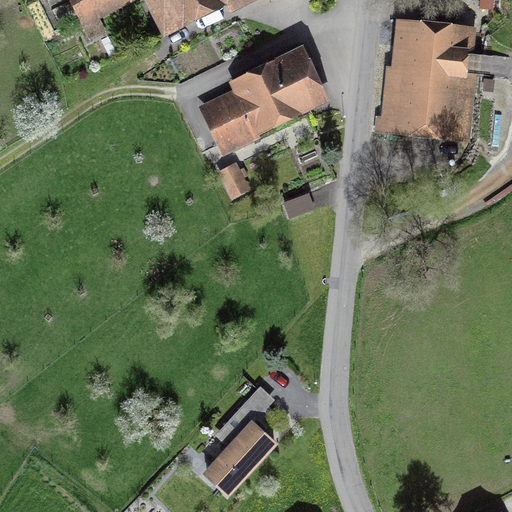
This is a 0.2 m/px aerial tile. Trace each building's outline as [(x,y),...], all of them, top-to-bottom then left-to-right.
[(227,9),(230,16),(261,0),(68,0),(90,43),(107,35),(100,19),(137,0),(141,0),(162,41),(227,9)] [(478,0),(479,10),(494,10),(494,0),(478,0)] [(463,27),(397,21),(392,69),(387,68),(382,119),(375,118),(374,135),(470,145),(477,76),(473,76),(478,29),(463,27)] [(260,137),(330,105),(303,48),(229,83),(233,92),(199,107),(222,157),(261,139),(260,137)] [(493,95),(495,82),(485,81),(483,94),(493,95)] [(217,174),(232,201),(251,191),(244,178),(248,176),(244,168),(240,170),(236,164),(217,174)] [(315,213),(309,195),(284,203),(290,221),(315,213)] [(202,476),(229,502),(279,448),(253,424),(260,416),(261,418),(276,402),(260,387),(214,436),(227,449),(202,476)]
